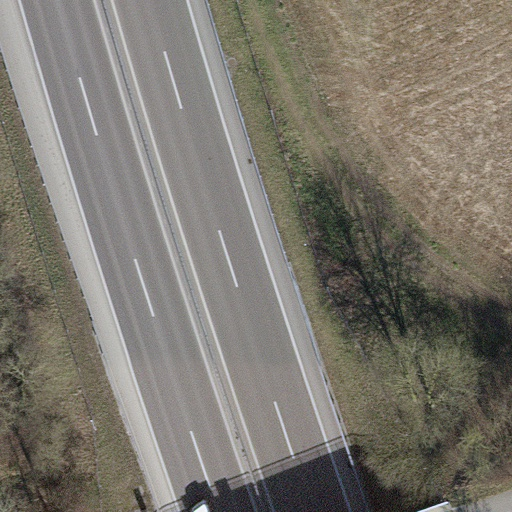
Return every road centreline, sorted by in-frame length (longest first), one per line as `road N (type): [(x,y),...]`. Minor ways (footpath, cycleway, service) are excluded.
road 1 (motorway): [(315,511),(226,253),(153,0)]
road 2 (motorway): [(58,0),(218,511)]
road 3 (track): [(263,0),(339,167),(491,303),(511,312)]
